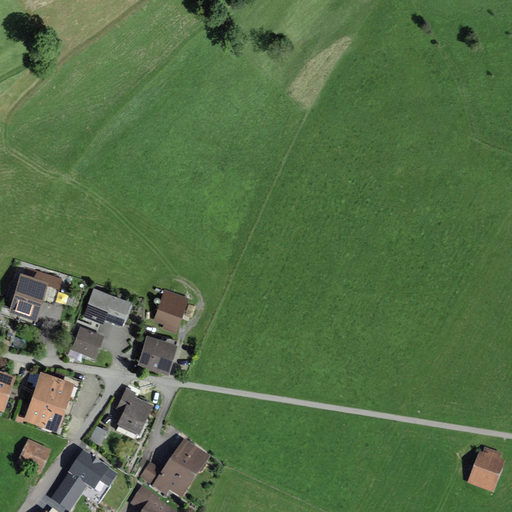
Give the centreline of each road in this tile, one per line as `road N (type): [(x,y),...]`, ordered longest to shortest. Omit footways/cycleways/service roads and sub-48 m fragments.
road 1 (residential): [(511,436),(121,374)]
road 2 (track): [(143,0),(73,49),(8,115),(4,129)]
road 3 (residential): [(121,374),(25,511)]
road 4 (residential): [(121,374),(0,355)]
